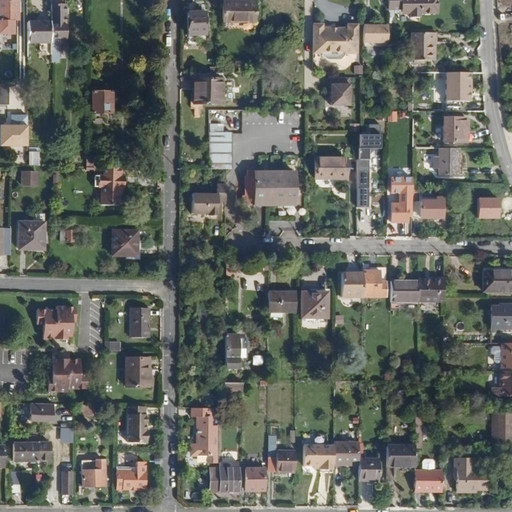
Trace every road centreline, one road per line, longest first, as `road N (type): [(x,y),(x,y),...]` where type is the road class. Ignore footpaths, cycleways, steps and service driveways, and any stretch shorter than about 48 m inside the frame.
road 1 (residential): [(171,289),(172,0)]
road 2 (residential): [(511,248),(245,245)]
road 3 (residential): [(169,511),(171,289)]
road 4 (residential): [(171,289),(0,285)]
road 5 (residential): [(489,0),(494,105),(511,168)]
